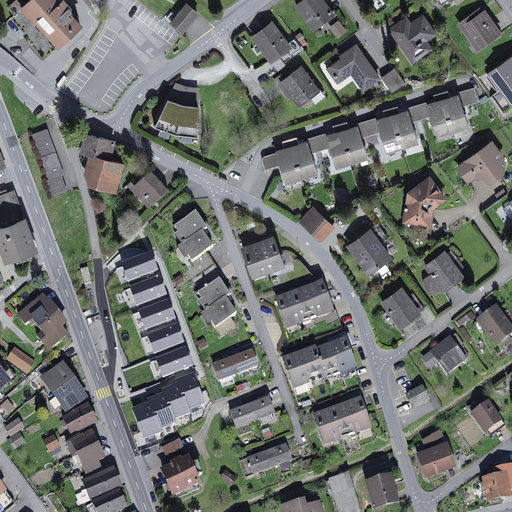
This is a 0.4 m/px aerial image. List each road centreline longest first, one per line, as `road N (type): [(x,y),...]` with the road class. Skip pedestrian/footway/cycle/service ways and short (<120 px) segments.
road 1 (residential): [(61,108),(112,348),(101,388)]
road 2 (residential): [(240,198),(275,137),(473,78)]
road 3 (residential): [(303,445),(213,184)]
road 4 (residential): [(376,365),(355,302),(321,251),(240,198)]
road 5 (residential): [(511,268),(376,365)]
road 6 (residential): [(420,509),(376,365)]
road 7 (secondary): [(0,114),(52,255)]
road 8 (residential): [(214,35),(145,86),(111,132)]
road 9 (secondary): [(52,255),(101,388)]
road 10 (secondary): [(101,388),(146,511)]
